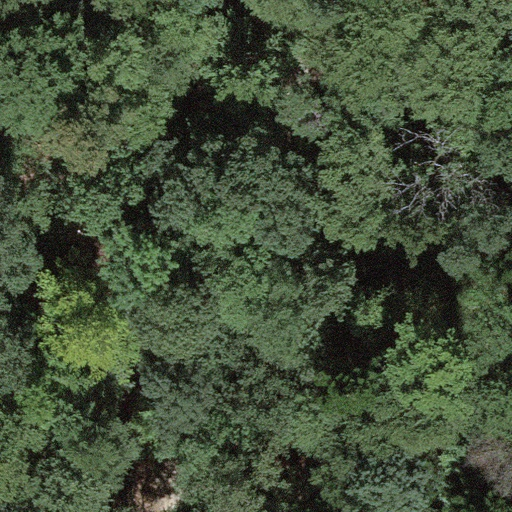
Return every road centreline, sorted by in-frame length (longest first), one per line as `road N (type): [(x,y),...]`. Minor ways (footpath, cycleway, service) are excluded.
road 1 (track): [(173,511),(199,317),(257,147),(348,0)]
road 2 (track): [(0,319),(171,107),(327,31)]
